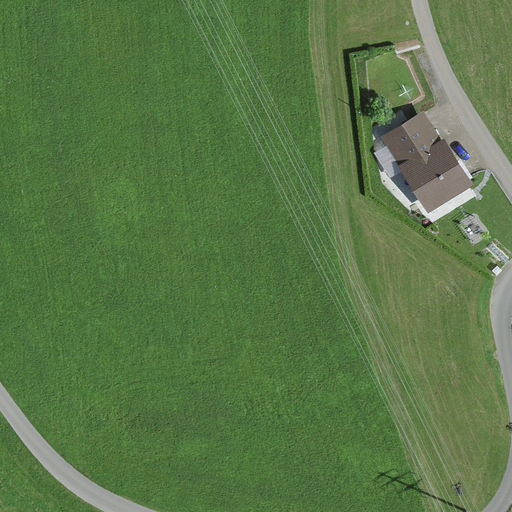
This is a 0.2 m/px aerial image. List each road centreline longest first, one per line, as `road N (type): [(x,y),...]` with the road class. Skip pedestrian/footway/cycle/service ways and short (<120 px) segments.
road 1 (unclassified): [(511,184),(442,72),(418,0)]
road 2 (unclassified): [(0,397),(66,477),(128,511)]
